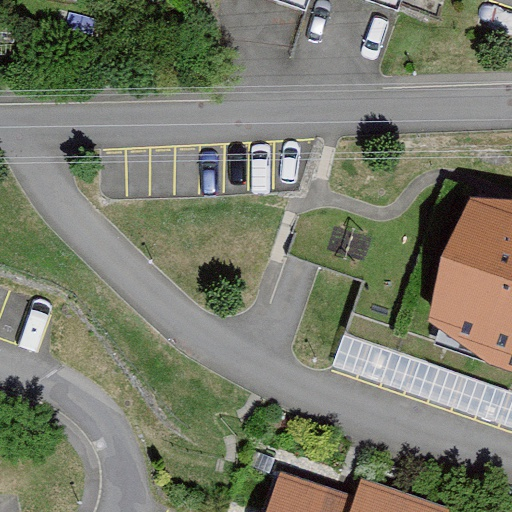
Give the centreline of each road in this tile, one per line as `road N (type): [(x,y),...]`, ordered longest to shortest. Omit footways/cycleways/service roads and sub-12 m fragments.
road 1 (residential): [(0,126),(511,113)]
road 2 (residential): [(130,511),(121,452),(94,417),(0,373)]
